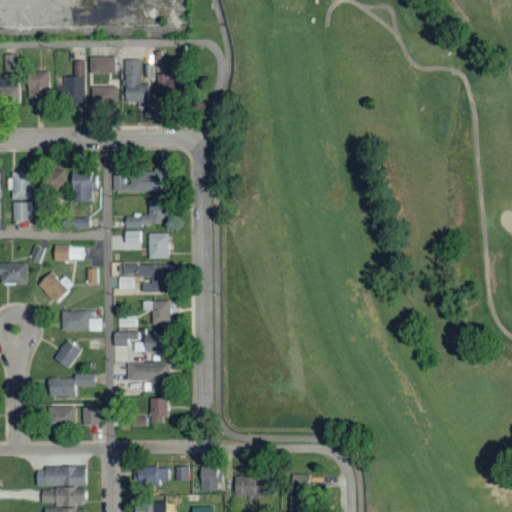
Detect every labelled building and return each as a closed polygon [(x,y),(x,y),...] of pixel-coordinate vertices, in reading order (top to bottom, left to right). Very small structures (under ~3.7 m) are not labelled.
[(4,71),(17,71),(17,54),(4,54),(4,71)] [(114,56),(89,56),(89,73),(115,72),(114,56)] [(124,59),(123,104),(148,104),(149,84),(140,84),(141,60),(124,59)] [(85,60),(71,60),(71,76),(63,76),(62,85),(60,85),(60,104),(83,105),(85,60)] [(48,71),(26,72),(27,105),(49,104),(48,71)] [(155,99),(187,100),(187,78),(155,77),(155,99)] [(0,102),(19,102),(18,84),(0,85),(0,102)] [(116,86),(91,85),(90,105),(116,106),(116,86)] [(39,170),(39,194),(63,195),(64,170),(39,170)] [(165,170),(127,171),(128,174),(112,175),(113,192),(165,191),(165,170)] [(30,171),(11,172),(11,199),(30,199),(30,171)] [(70,202),(92,201),(92,188),(98,188),(97,172),(69,173),(70,202)] [(124,227),(165,226),(165,200),(147,200),(148,214),(124,214),(124,227)] [(12,220),(30,220),(30,202),(12,202),(12,220)] [(141,230),(123,231),(124,244),(141,243),(141,230)] [(167,259),(168,233),(147,232),(146,258),(167,259)] [(52,260),(82,261),(83,246),(52,245),(52,260)] [(0,263),(0,283),(25,283),(25,262),(0,263)] [(169,264),(122,264),(122,275),(151,275),(151,283),(141,283),(141,292),(169,292),(169,264)] [(98,268),(86,268),(86,283),(98,283),(98,268)] [(55,303),(73,286),(63,274),(57,279),(49,271),(36,284),(55,303)] [(132,276),(118,276),(117,289),(132,289),(132,276)] [(151,324),(169,324),(170,301),(142,300),(142,311),(151,311),(151,324)] [(94,318),(93,310),(60,311),(61,331),(101,330),(100,318),(94,318)] [(118,327),(136,327),(135,315),(118,315),(118,327)] [(138,332),(113,332),(113,346),(129,345),(129,339),(138,339),(138,332)] [(134,352),(163,351),(163,334),(143,334),(143,341),(133,341),(134,352)] [(81,347),(64,339),(53,361),(70,369),(81,347)] [(169,364),(127,363),(126,380),(144,381),(143,391),(161,392),(162,385),(169,385),(169,364)] [(93,373),(73,374),(73,378),(46,378),(46,396),(76,396),(76,386),(94,386),(93,373)] [(149,422),(165,423),(166,399),(150,398),(149,422)] [(97,407),(49,406),(48,424),(97,425),(97,407)] [(131,426),(146,426),(146,416),(131,416),(131,426)] [(34,467),(35,486),(85,485),(85,466),(34,467)] [(169,480),(168,467),(132,468),(132,482),(148,482),(149,487),(160,487),(160,480),(169,480)] [(200,469),(198,491),(217,492),(218,483),(223,483),(224,470),(200,469)] [(308,475),(290,475),(289,493),(308,493),(308,475)] [(266,476),(234,477),(234,496),(266,496),(265,485),(266,485),(266,476)] [(40,503),(53,503),(53,507),(42,507),(42,511),(85,511),(86,507),(85,507),(85,489),(40,487),(40,503)] [(166,511),(166,502),(132,503),(132,511),(166,511)]
